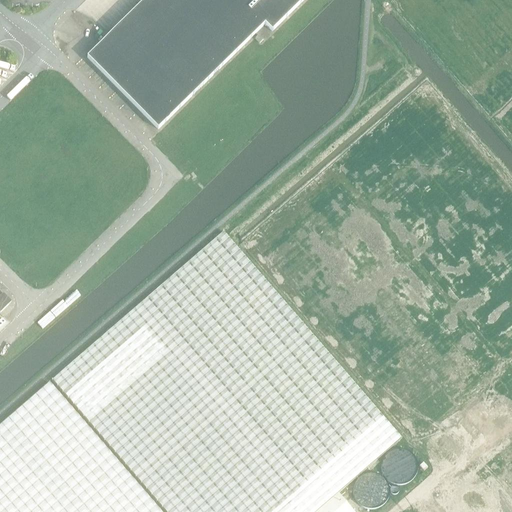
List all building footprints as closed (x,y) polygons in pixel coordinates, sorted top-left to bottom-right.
[(146,0),(87,58),(158,130),(265,25),(272,32),(304,0),(146,0)] [(258,35),(254,39),(259,44),(263,40),(258,35)] [(0,297),(0,313),(12,303),(3,294),(0,297)] [(419,469),(419,465),(418,462),(417,459),(414,456),(412,454),(409,453),(407,452),(403,452),(400,452),(396,453),(394,454),(391,456),(389,458),(387,462),(386,465),(385,468),(385,471),(386,474),(388,477),(390,480),(393,483),(395,484),(398,485),(401,486),(405,485),(408,485),(411,483),(414,481),(416,479),(418,475),(419,472),(419,469)] [(421,467),(426,472),(430,469),(425,464),(421,467)] [(390,492),(390,488),(389,486),(387,482),(385,480),(383,478),(379,476),(376,475),(372,475),(369,476),(366,477),(362,479),(361,481),(359,484),(357,486),(357,489),(356,492),(357,495),(358,498),(360,502),(361,504),(364,506),(367,507),(371,508),(373,509),(376,508),(380,507),(383,506),(385,504),(387,502),(389,498),(389,496),(390,492)]
